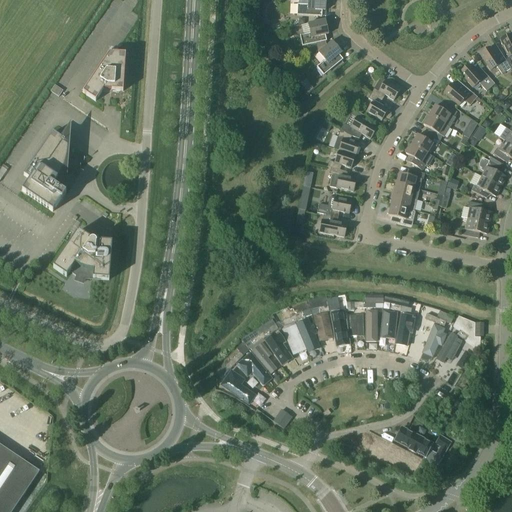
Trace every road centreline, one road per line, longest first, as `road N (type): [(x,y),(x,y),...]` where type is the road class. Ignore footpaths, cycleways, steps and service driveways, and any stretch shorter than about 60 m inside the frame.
road 1 (tertiary): [(119,336),(139,235),(156,0)]
road 2 (residential): [(422,88),(383,157),(366,235),(506,269)]
road 3 (residential): [(276,397),(336,362),(386,362),(422,375),(420,402),(400,418),(317,439)]
road 4 (secondary): [(167,294),(194,0)]
road 5 (residential): [(464,485),(496,436),(506,269)]
road 6 (tertiary): [(119,336),(87,346),(0,305)]
road 7 (residential): [(422,88),(348,30),(345,0)]
road 8 (residential): [(511,10),(455,49),(422,88)]
